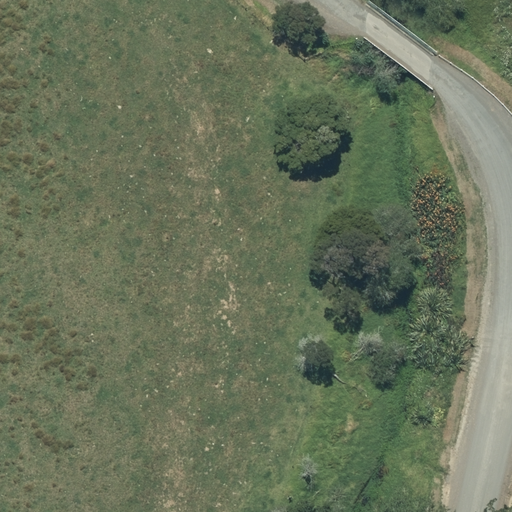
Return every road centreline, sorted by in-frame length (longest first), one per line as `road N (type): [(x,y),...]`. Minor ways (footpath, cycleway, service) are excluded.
road 1 (tertiary): [(511,195),(508,174),(431,71),(334,0)]
road 2 (tertiary): [(470,511),(511,322)]
